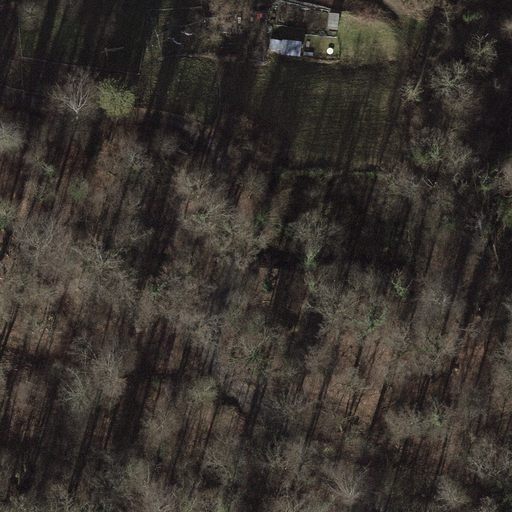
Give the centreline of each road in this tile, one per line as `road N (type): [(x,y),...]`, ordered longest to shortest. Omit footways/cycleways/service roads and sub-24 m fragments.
road 1 (track): [(379,511),(239,397),(213,355),(236,238),(230,187),(215,151),(185,130),(150,120)]
road 2 (track): [(0,93),(150,120)]
